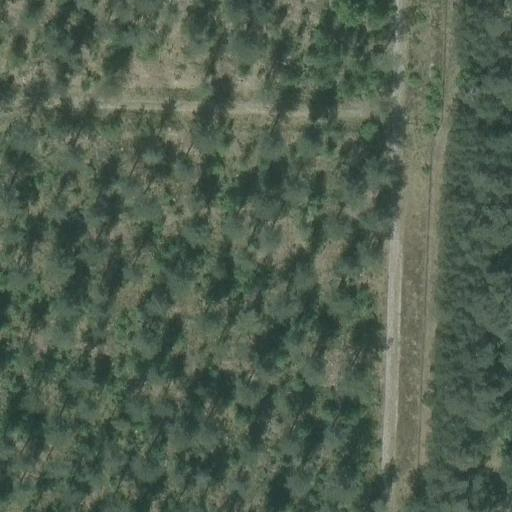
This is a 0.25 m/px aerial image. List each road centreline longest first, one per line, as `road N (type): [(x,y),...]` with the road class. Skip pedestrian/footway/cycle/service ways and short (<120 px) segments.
road 1 (track): [(385,511),(405,0)]
road 2 (track): [(0,102),(401,114)]
